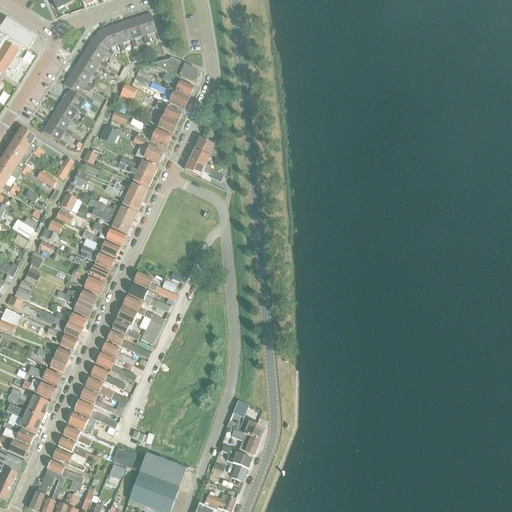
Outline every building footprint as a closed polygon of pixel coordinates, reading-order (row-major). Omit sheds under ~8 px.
[(52,0),(58,11),(74,3),(72,0),(52,0)] [(145,37),(143,38),(146,45),(149,44),(147,37),(157,33),(151,15),(140,19),(145,37)] [(0,89),(2,86),(0,78),(0,77),(0,73),(4,75),(8,68),(15,72),(21,62),(15,58),(22,47),(29,51),(34,43),(32,42),(35,37),(32,35),(33,35),(7,19),(2,27),(0,25),(0,89)] [(133,41),(131,42),(134,49),(138,47),(136,40),(143,38),(145,37),(140,19),(127,23),(133,41)] [(120,45),(119,46),(121,53),(125,52),(123,45),(131,42),(133,41),(127,23),(114,27),(120,45)] [(106,50),(105,53),(107,54),(112,57),(113,57),(113,56),(111,49),(119,46),(120,45),(114,27),(103,31),(109,49),(106,50)] [(91,44),(105,53),(106,50),(109,49),(103,31),(102,31),(102,32),(91,44)] [(91,44),(85,54),(100,64),(99,66),(106,70),(108,67),(102,62),(107,54),(105,53),(91,44)] [(85,54),(78,64),(94,75),(93,77),(100,81),(102,77),(95,73),(99,66),(100,64),(85,54)] [(181,78),(196,85),(200,78),(197,76),(199,73),(191,70),(192,68),(172,59),(171,61),(156,65),(153,66),(153,68),(178,79),(181,78)] [(78,64),(71,75),(87,85),(86,87),(93,91),(95,88),(89,83),(93,77),(94,75),(78,64)] [(137,77),(151,84),(151,83),(152,84),(155,77),(149,74),(152,66),(143,68),(141,71),(140,70),(137,77)] [(64,86),(70,90),(87,101),(86,102),(92,106),(95,103),(82,94),(86,87),(87,85),(71,75),(64,86)] [(175,92),(190,99),(195,89),(165,75),(162,81),(178,88),(175,92)] [(151,84),(137,77),(134,83),(146,89),(146,87),(149,88),(151,84)] [(126,85),(120,96),(129,100),(129,99),(132,100),(136,90),(126,85)] [(70,90),(64,101),(80,111),(79,113),(85,117),(88,113),(82,110),(86,102),(87,101),(70,90)] [(162,90),(160,95),(172,100),(169,105),(185,112),(189,102),(162,90)] [(119,98),(117,104),(128,109),(129,107),(130,107),(131,103),(119,98)] [(64,101),(57,111),(73,121),(73,123),(79,128),(81,124),(75,120),(79,113),(80,111),(64,101)] [(165,114),(163,119),(178,125),(182,115),(171,110),(171,109),(158,103),(155,109),(165,114)] [(57,111),(50,122),(67,133),(66,134),(78,142),(80,138),(68,131),(73,123),(73,121),(57,111)] [(115,112),(111,121),(125,127),(129,118),(115,112)] [(178,125),(163,119),(150,113),(148,118),(160,123),(158,128),(173,135),(178,125)] [(67,133),(50,122),(43,133),(59,143),(58,144),(65,149),(68,146),(61,142),(66,134),(67,133)] [(143,128),(152,132),(152,131),(155,133),(151,143),(166,150),(172,139),(164,135),(165,134),(145,124),(143,128)] [(107,127),(105,139),(118,142),(121,129),(107,127)] [(22,129),(16,139),(42,156),(44,152),(32,144),(36,138),(22,129)] [(215,138),(205,133),(202,141),(200,140),(195,149),(222,162),(225,157),(213,151),(215,147),(212,146),(216,138),(215,138)] [(143,159),(159,166),(164,155),(155,151),(156,148),(136,138),(133,143),(148,150),(143,159)] [(16,139),(10,149),(29,161),(33,154),(40,159),(42,156),(16,139)] [(93,152),(98,154),(103,156),(106,150),(96,145),(93,152)] [(10,149),(4,158),(30,175),(32,171),(25,166),(29,161),(10,149)] [(195,152),(190,161),(215,173),(217,169),(210,165),(209,167),(207,166),(210,159),(195,152)] [(85,162),(87,162),(94,166),(97,160),(100,162),(103,156),(98,154),(97,156),(89,153),(85,162)] [(4,158),(0,163),(0,168),(12,176),(17,180),(21,174),(24,176),(23,178),(41,189),(45,184),(37,179),(30,175),(4,158)] [(67,159),(61,168),(69,173),(70,172),(69,172),(74,163),(67,159)] [(122,159),(120,164),(153,179),(158,170),(143,163),(140,167),(122,159)] [(215,173),(190,161),(185,171),(201,179),(204,171),(207,172),(206,174),(213,177),(212,179),(221,183),(224,177),(215,173)] [(94,166),(87,162),(83,169),(99,176),(101,170),(102,169),(94,166)] [(153,179),(120,164),(118,169),(136,177),(133,182),(149,189),(153,179)] [(0,168),(0,182),(17,194),(20,190),(13,185),(17,180),(12,176),(0,168)] [(69,173),(61,168),(56,176),(64,181),(69,173)] [(42,172),(37,179),(45,184),(53,189),(58,182),(42,172)] [(74,185),(71,183),(71,184),(76,186),(77,186),(85,190),(90,179),(79,174),(74,185)] [(0,182),(0,195),(3,190),(8,193),(15,197),(17,194),(0,182)] [(71,184),(71,183),(70,183),(66,192),(72,195),(76,186),(71,184)] [(116,184),(114,189),(143,203),(147,193),(132,186),(130,191),(119,186),(120,185),(116,184)] [(143,203),(114,189),(108,187),(106,192),(125,201),(123,205),(138,212),(143,203)] [(39,198),(29,191),(25,197),(35,204),(39,198)] [(78,201),(68,196),(62,209),(72,213),(78,201)] [(91,200),(88,206),(95,209),(132,226),(136,216),(116,207),(114,212),(106,208),(106,207),(91,200)] [(132,226),(95,209),(92,216),(113,226),(112,229),(127,236),(132,226)] [(37,210),(34,215),(41,219),(44,214),(37,210)] [(60,212),(56,219),(71,225),(74,218),(60,212)] [(38,225),(28,218),(24,224),(35,230),(38,225)] [(15,228),(17,222),(7,219),(5,225),(15,228)] [(82,228),(84,223),(77,220),(75,226),(82,228)] [(51,232),(62,237),(66,228),(55,223),(51,232)] [(92,230),(108,237),(106,241),(122,248),(126,238),(95,224),(92,230)] [(21,227),(18,233),(28,239),(32,234),(21,227)] [(61,237),(45,229),(42,236),(58,244),(61,237)] [(82,238),(84,239),(103,248),(100,253),(116,260),(121,250),(85,233),(82,238)] [(13,242),(23,249),(28,242),(18,235),(13,242)] [(43,242),(39,250),(50,255),(52,251),(54,252),(56,249),(43,242)] [(95,265),(111,272),(115,262),(84,247),(81,252),(98,260),(95,265)] [(30,265),(40,269),(44,261),(37,258),(39,256),(34,253),(31,259),(33,260),(30,265)] [(90,277),(105,284),(110,274),(77,259),(74,264),(92,272),(90,277)] [(11,268),(12,268),(6,265),(2,272),(14,278),(17,272),(11,268)] [(27,277),(38,282),(42,275),(30,270),(27,277)] [(104,286),(77,274),(74,272),(72,277),(87,284),(84,289),(100,296),(104,286)] [(134,283),(175,302),(178,297),(152,285),(154,280),(139,273),(134,283)] [(174,282),(184,284),(186,276),(175,274),(174,282)] [(19,287),(30,293),(33,286),(22,281),(19,287)] [(133,286),(129,295),(167,313),(170,308),(146,297),(148,293),(133,286)] [(16,296),(27,301),(30,293),(19,288),(16,296)] [(59,292),(59,293),(93,309),(98,299),(83,293),(81,297),(69,291),(66,295),(59,292)] [(93,309),(59,293),(57,297),(64,300),(64,301),(76,307),(74,312),(89,319),(93,309)] [(8,305),(20,311),(23,303),(12,298),(8,305)] [(138,314),(151,320),(163,326),(166,321),(153,314),(153,315),(141,309),(143,304),(128,298),(124,307),(138,314)] [(134,324),(138,314),(124,307),(113,330),(138,342),(141,336),(129,330),(131,327),(132,327),(134,324)] [(6,309),(0,321),(16,328),(21,317),(6,309)] [(28,310),(25,317),(37,322),(40,316),(28,310)] [(56,319),(56,318),(42,312),(41,314),(48,317),(45,322),(53,325),(54,324),(66,330),(64,334),(79,341),(83,331),(56,319)] [(58,314),(56,318),(56,319),(83,331),(87,322),(73,315),(71,320),(58,314)] [(163,326),(151,320),(147,331),(142,340),(154,346),(163,326)] [(16,328),(0,321),(0,322),(0,327),(13,334),(16,328)] [(55,343),(61,346),(73,352),(78,343),(49,329),(47,334),(57,339),(55,343)] [(108,341),(136,355),(149,360),(151,355),(125,343),(123,343),(125,338),(112,332),(108,341)] [(107,343),(102,352),(134,367),(136,362),(120,354),(118,354),(120,350),(107,343)] [(43,354),(44,352),(39,349),(36,355),(52,363),(50,368),(63,374),(67,365),(43,354)] [(45,350),(44,352),(43,354),(67,365),(72,356),(59,350),(56,355),(45,350)] [(110,371),(134,382),(137,376),(127,372),(126,373),(113,367),(116,361),(101,355),(97,364),(110,371)] [(91,376),(124,391),(126,386),(109,378),(107,378),(109,373),(96,367),(91,376)] [(31,370),(28,375),(42,382),(42,381),(57,388),(62,377),(41,368),(40,371),(32,368),(31,370)] [(90,379),(86,388),(127,407),(129,401),(102,389),(104,385),(90,379)] [(31,386),(24,383),(22,387),(51,401),(56,391),(41,384),(34,380),(31,386)] [(11,396),(10,396),(46,412),(50,404),(34,397),(31,403),(29,402),(29,400),(21,396),(22,395),(13,391),(12,392),(7,389),(5,393),(11,396)] [(80,400),(114,415),(116,411),(96,401),(98,396),(85,390),(80,400)] [(29,408),(27,413),(42,420),(46,412),(10,396),(8,401),(25,409),(26,407),(29,408)] [(75,412),(116,430),(118,426),(92,414),(95,409),(80,402),(75,412)] [(9,409),(7,413),(23,420),(22,423),(19,428),(35,436),(39,428),(42,420),(27,413),(11,405),(9,409)] [(233,414),(244,419),(246,413),(235,409),(233,414)] [(74,414),(69,425),(91,435),(94,431),(86,427),(89,421),(74,414)] [(228,429),(235,431),(260,442),(265,430),(257,427),(257,426),(250,423),(249,426),(242,424),(240,430),(234,428),(235,424),(230,422),(228,429)] [(16,441),(29,448),(34,438),(18,430),(18,431),(5,424),(3,429),(18,436),(16,441)] [(64,436),(89,448),(92,442),(80,437),(81,433),(68,427),(64,436)] [(260,442),(235,431),(232,438),(243,443),(239,451),(254,457),(260,442)] [(146,444),(146,443),(151,445),(155,436),(150,434),(148,438),(135,433),(132,439),(146,444)] [(28,449),(7,440),(1,437),(0,439),(0,442),(11,447),(8,453),(11,453),(24,460),(28,449)] [(59,447),(86,460),(99,466),(101,461),(76,449),(75,452),(73,451),(76,445),(63,439),(59,447)] [(102,460),(105,461),(106,460),(112,462),(112,464),(113,465),(108,477),(114,479),(119,468),(118,468),(121,461),(115,459),(119,450),(110,446),(107,455),(104,454),(102,460)] [(238,452),(224,447),(222,453),(229,456),(226,462),(237,466),(231,479),(243,484),(248,470),(249,470),(253,460),(238,454),(238,452)] [(53,460),(78,471),(84,474),(86,470),(70,463),(73,457),(58,450),(53,460)] [(0,451),(0,467),(2,468),(0,473),(0,477),(3,478),(0,484),(0,498),(3,500),(5,499),(23,462),(0,451)] [(147,455),(141,473),(140,475),(179,490),(187,471),(147,455)] [(141,473),(145,461),(139,459),(134,470),(141,473)] [(51,462),(48,471),(59,476),(66,479),(73,482),(78,484),(82,485),(84,479),(64,471),(65,468),(51,462)] [(53,478),(50,484),(52,485),(55,479),(60,481),(52,502),(46,500),(41,511),(53,511),(62,490),(66,479),(48,471),(46,475),(53,478)] [(38,511),(50,485),(50,484),(53,478),(46,475),(45,475),(43,482),(45,483),(42,490),(39,489),(37,493),(30,510),(33,511),(38,511)] [(156,511),(171,511),(179,490),(140,475),(130,502),(140,506),(150,509),(156,511)] [(73,482),(69,490),(75,493),(76,491),(78,484),(73,482)] [(90,490),(86,500),(81,511),(86,511),(90,502),(94,492),(90,490)] [(118,492),(116,497),(110,511),(116,511),(123,494),(118,492)] [(55,511),(66,511),(73,497),(69,495),(64,506),(58,504),(55,511)] [(73,497),(66,511),(78,511),(73,510),(78,498),(73,496),(73,497)] [(205,503),(218,508),(217,510),(223,511),(232,511),(237,500),(223,496),(221,502),(207,497),(205,503)]
